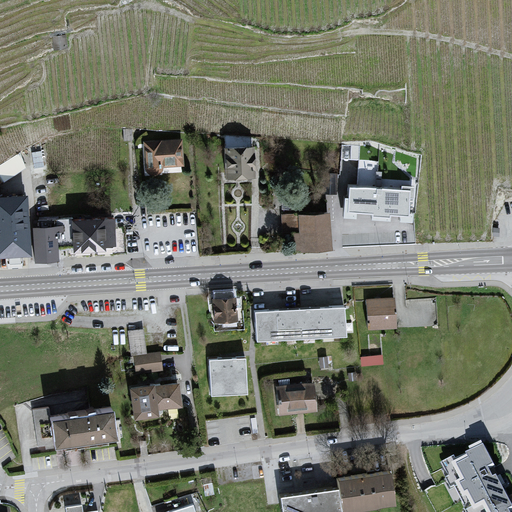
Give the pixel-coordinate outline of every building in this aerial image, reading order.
[(132,129),(123,129),(123,140),(132,140),(132,129)] [(183,165),(181,138),(143,141),(143,146),(145,168),(149,173),(155,175),(159,173),(161,170),(162,166),(183,165)] [(253,146),(224,146),(225,177),(253,177),(253,146)] [(0,182),(26,168),(20,152),(0,164),(0,182)] [(398,186),(346,182),(345,193),(341,193),(340,218),(357,219),(358,213),(368,214),(368,219),(413,222),(416,183),(398,182),(398,186)] [(0,194),(0,254),(30,253),(26,193),(0,194)] [(329,212),(281,214),(282,233),(291,233),(291,250),(330,249),(329,212)] [(57,249),(72,248),(71,220),(71,217),(38,219),(38,226),(55,225),(57,249)] [(115,244),(114,218),(71,220),(72,248),(73,251),(105,249),(105,245),(115,244)] [(57,249),(55,225),(38,226),(32,227),(35,260),(58,258),(57,249)] [(236,320),(235,296),(213,297),(214,321),(236,320)] [(392,297),(365,298),(366,328),(395,327),(392,297)] [(345,335),(344,306),(254,310),(256,340),(345,335)] [(127,329),(130,355),(134,355),(146,354),(143,327),(127,329)] [(146,354),(134,355),(136,373),(163,370),(161,351),(146,354)] [(382,364),(382,355),(360,356),(361,365),(382,364)] [(328,356),(317,357),(319,368),(329,367),(328,356)] [(246,392),(245,357),(208,359),(210,394),(246,392)] [(355,372),(348,372),(349,381),(356,380),(355,372)] [(179,381),(129,387),(133,418),(157,415),(156,410),(181,407),(179,381)] [(316,411),(313,382),(276,386),(279,414),(316,411)] [(48,407),(33,409),(39,445),(53,443),(49,416),(48,407)] [(112,408),(49,416),(53,443),(54,445),(116,437),(112,408)] [(468,511),(511,511),(511,498),(485,445),(445,465),(468,511)] [(394,502),(390,472),(338,479),(342,510),(394,502)] [(340,511),(337,488),(280,496),(282,511),(340,511)] [(175,494),(175,502),(191,500),(191,493),(175,494)] [(196,511),(193,499),(157,510),(157,511),(196,511)] [(82,503),(66,505),(67,511),(83,511),(84,511),(82,503)]
